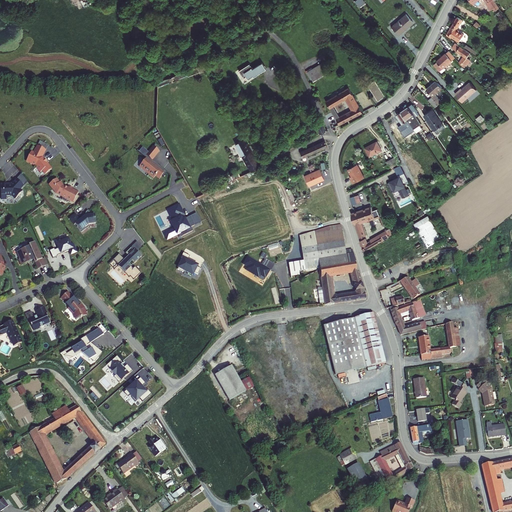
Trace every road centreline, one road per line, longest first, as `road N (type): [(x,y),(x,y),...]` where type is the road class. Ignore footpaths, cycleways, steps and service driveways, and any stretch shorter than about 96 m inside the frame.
road 1 (residential): [(451,0),(408,84),(347,132),(336,151),(338,183),(376,305)]
road 2 (residential): [(73,273),(115,235),(115,216),(47,130),(29,132),(0,163)]
road 3 (residential): [(175,388),(255,318),(376,305)]
road 4 (residential): [(376,305),(395,346),(413,454),(482,456)]
road 5 (residential): [(175,388),(73,273)]
road 6 (unclassified): [(113,442),(52,373),(0,384)]
